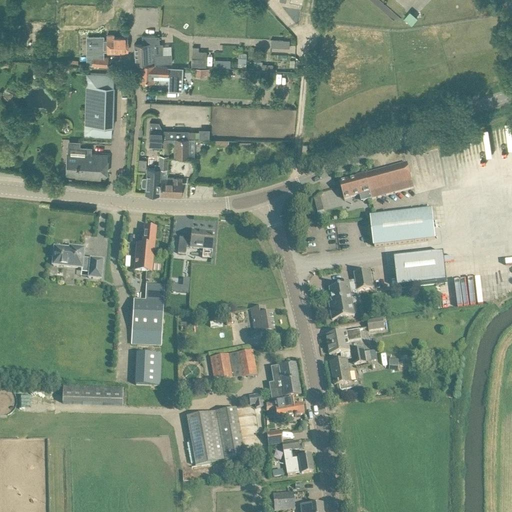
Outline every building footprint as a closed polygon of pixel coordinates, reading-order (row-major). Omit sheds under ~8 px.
[(417,18),(409,11),(403,18),(412,25),(417,18)] [(17,47),(25,47),(26,29),(17,29),(17,47)] [(127,51),(127,37),(114,38),(114,35),(107,35),(107,40),(103,40),(103,37),(89,37),(89,49),(93,49),(93,56),(103,57),(103,51),(107,51),(107,53),(108,53),(108,51),(127,51)] [(142,44),(134,44),(135,63),(154,62),(155,64),(172,63),(171,54),(163,54),(163,44),(159,44),(159,36),(142,36),(142,44)] [(192,58),(191,67),(206,67),(207,51),(200,51),(199,59),(192,58)] [(93,57),(93,66),(107,66),(108,57),(103,57),(93,56),(93,57)] [(153,67),(153,66),(139,65),(138,81),(153,82),(153,79),(168,80),(168,91),(182,92),(182,91),(178,91),(178,77),(182,77),(183,68),(153,67)] [(98,86),(113,86),(113,75),(87,74),(84,136),(111,137),(112,126),(97,126),(98,86)] [(149,129),(148,146),(158,147),(162,147),(163,130),(159,130),(158,130),(158,123),(150,122),(149,129)] [(188,131),(163,130),(163,139),(175,139),(188,139),(188,131)] [(198,131),(188,131),(188,139),(189,139),(195,139),(198,139),(198,131)] [(189,139),(188,139),(175,139),(174,158),(188,158),(189,139)] [(66,165),(65,175),(76,175),(76,177),(100,179),(100,173),(106,173),(107,155),(97,154),(85,154),(85,150),(67,148),(66,153),(66,165)] [(159,155),(159,164),(160,164),(160,169),(167,169),(168,156),(163,156),(159,155)] [(356,178),(339,183),(344,200),(361,195),(363,202),(413,188),(407,163),(356,177),(356,178)] [(142,178),(142,185),(143,186),(146,187),(145,194),(158,195),(160,169),(160,164),(159,164),(154,164),(154,169),(147,168),(147,177),(143,177),(142,178)] [(181,196),(182,186),(182,178),(167,177),(167,179),(161,179),(160,185),(159,195),(181,196)] [(432,210),(371,217),(374,247),(435,240),(432,210)] [(137,244),(136,254),(134,271),(146,272),(145,280),(150,281),(151,273),(154,238),(155,229),(145,227),(143,245),(137,244)] [(190,248),(203,250),(202,259),(211,259),(214,234),(203,233),(203,234),(192,233),(192,231),(191,240),(187,240),(187,239),(179,238),(177,254),(185,255),(186,247),(190,248)] [(69,249),(54,247),(54,252),(51,253),(51,257),(53,259),(52,266),(82,269),(82,268),(89,269),(88,278),(101,279),(103,260),(90,259),(90,261),(83,260),(84,249),(69,247),(69,249)] [(444,253),(394,259),(397,289),(447,283),(444,253)] [(332,321),(355,317),(350,293),(373,289),(370,271),(354,274),(356,283),(349,284),(348,282),(340,283),(341,287),(330,289),(332,303),(333,305),(330,306),(330,303),(329,303),(332,321)] [(145,302),(133,301),(131,344),(161,346),(164,286),(146,285),(145,302)] [(263,308),(253,309),(251,310),(255,331),(262,330),(262,333),(274,331),(271,314),(264,315),(263,308)] [(240,324),(238,312),(230,313),(231,325),(240,324)] [(383,319),(377,320),(367,322),(369,332),(385,329),(383,319)] [(361,340),(360,330),(326,336),(329,356),(351,352),(349,342),(361,340)] [(366,364),(365,353),(364,349),(352,352),(354,366),(366,364)] [(257,375),(253,350),(210,358),(215,382),(232,378),(241,377),(241,378),(257,375)] [(136,353),(135,385),(160,386),(162,354),(136,353)] [(351,382),(347,360),(331,363),(334,385),(351,382)] [(300,396),(295,364),(270,368),(273,389),(270,390),(272,400),(300,396)] [(62,404),(122,406),(123,389),(63,387),(62,404)] [(253,405),(261,404),(260,397),(251,398),(253,405)] [(274,403),(266,404),(266,412),(276,410),(277,418),(286,417),(287,418),(294,417),(304,415),(302,404),(295,405),(294,399),(284,401),(274,403)] [(246,457),(237,408),(187,417),(196,467),(246,457)] [(282,443),(280,432),(266,434),(267,440),(268,446),(282,443)] [(299,450),(298,442),(281,444),(286,475),(301,473),(301,474),(313,472),(310,455),(299,457),(299,458),(292,459),(291,451),(299,450)] [(273,511),(285,511),(294,511),(292,494),(273,496),(273,511)]
